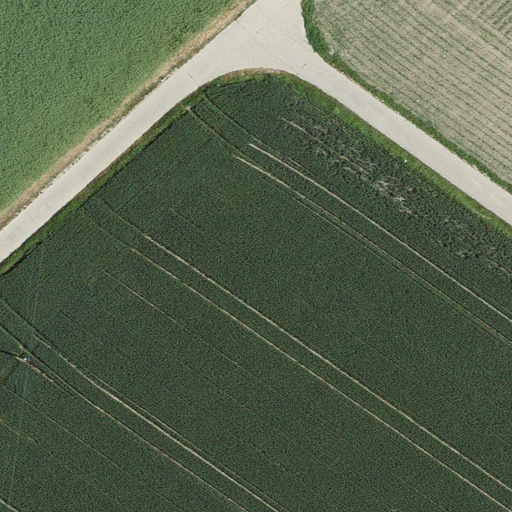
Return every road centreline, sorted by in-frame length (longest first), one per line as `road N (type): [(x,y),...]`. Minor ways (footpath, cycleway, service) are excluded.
road 1 (track): [(0,257),(259,29)]
road 2 (track): [(511,209),(259,29)]
